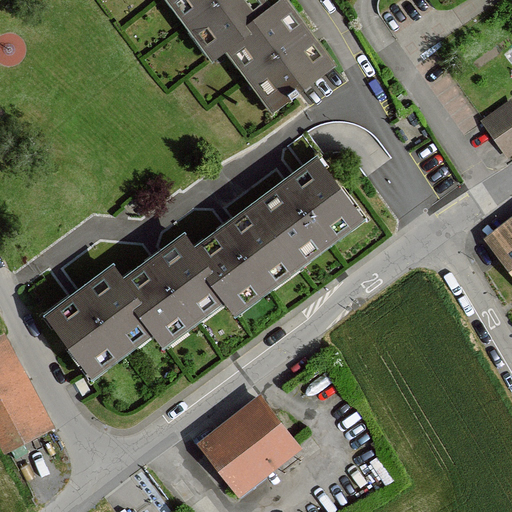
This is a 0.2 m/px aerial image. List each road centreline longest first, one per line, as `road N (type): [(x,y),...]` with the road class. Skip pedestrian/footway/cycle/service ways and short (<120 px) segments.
road 1 (residential): [(104,473),(350,292)]
road 2 (residential): [(0,280),(104,473)]
road 3 (residential): [(437,234),(511,361)]
